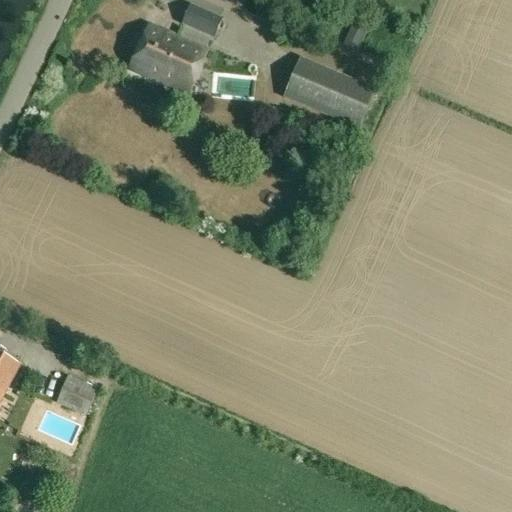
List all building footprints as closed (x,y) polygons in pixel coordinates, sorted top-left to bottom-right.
[(189,10),(182,26),(213,40),(220,24),(222,20),(191,6),(189,10)] [(353,25),(345,46),(358,51),(366,31),(353,25)] [(188,95),(207,51),(150,26),(131,70),(188,95)] [(300,59),(283,98),(359,131),(376,92),(300,59)] [(0,354),(0,403),(20,366),(0,354)] [(98,389),(68,377),(56,404),(86,417),(98,389)]
